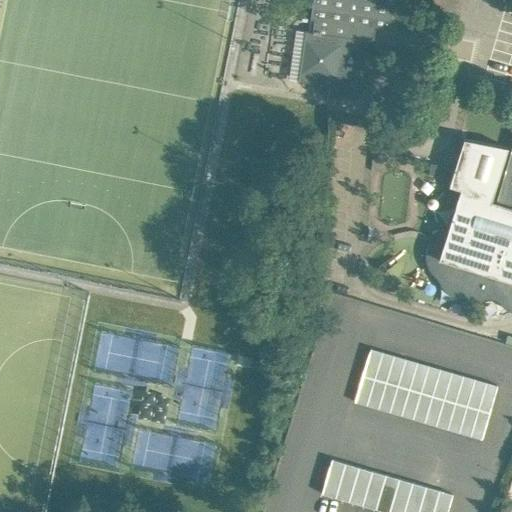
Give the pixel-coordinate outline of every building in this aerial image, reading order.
[(389,30),(393,4),(386,3),(386,0),(312,0),(310,19),(314,20),(312,32),(306,31),(305,31),(298,81),(324,85),(324,84),(329,85),(327,97),(354,101),(356,88),(354,87),(363,27),(389,30)] [(511,209),(490,203),(508,147),(463,138),(449,186),(460,189),(438,259),(443,260),(438,276),(454,281),(453,286),(471,291),(473,285),(482,288),(481,291),(504,298),(505,293),(511,295),(511,209)] [(511,204),(511,146),(497,200),(511,204)] [(431,163),(429,174),(441,177),(443,165),(431,163)] [(374,377),(382,351),(370,347),(362,374),(374,377)] [(385,381),(393,354),(382,351),(374,377),(385,381)] [(397,384),(405,357),(393,354),(385,381),(397,384)] [(408,388),(416,361),(405,357),(397,384),(408,388)] [(420,391),(428,364),(416,361),(408,388),(420,391)] [(432,394),(440,368),(428,364),(420,391),(432,394)] [(443,398),(451,371),(440,368),(432,394),(443,398)] [(455,401),(463,374),(451,371),(443,398),(455,401)] [(366,404),(374,377),(362,374),(354,401),(366,404)] [(466,405),(474,378),(463,374),(455,401),(466,405)] [(377,408),(385,381),(374,377),(366,404),(377,408)] [(478,408),(486,381),(474,378),(466,405),(478,408)] [(389,411),(397,384),(385,381),(377,408),(389,411)] [(497,384),(486,381),(478,408),(489,411),(497,384)] [(401,414),(408,388),(397,384),(389,411),(401,414)] [(412,418),(420,391),(408,388),(401,414),(412,418)] [(424,421),(432,394),(420,391),(412,418),(424,421)] [(435,425),(443,398),(432,394),(424,421),(435,425)] [(447,428),(455,401),(443,398),(435,425),(447,428)] [(458,431),(466,405),(455,401),(447,428),(458,431)] [(470,435),(478,408),(466,405),(458,431),(470,435)] [(481,438),(489,411),(478,408),(470,435),(481,438)] [(335,496),(345,462),(331,458),(321,493),(335,496)] [(348,500),(358,466),(345,462),(335,496),(348,500)] [(362,504),(372,470),(358,466),(348,500),(362,504)] [(375,508),(385,474),(372,470),(362,504),(375,508)] [(387,511),(388,511),(399,478),(385,474),(375,508),(387,511)] [(403,511),(412,482),(399,478),(388,511),(403,511)] [(417,511),(426,486),(412,482),(403,511),(417,511)] [(432,511),(439,490),(426,486),(417,511),(432,511)] [(447,511),(452,494),(439,490),(432,511),(447,511)] [(511,501),(503,498),(499,510),(506,511),(511,511),(511,509),(511,501)]
